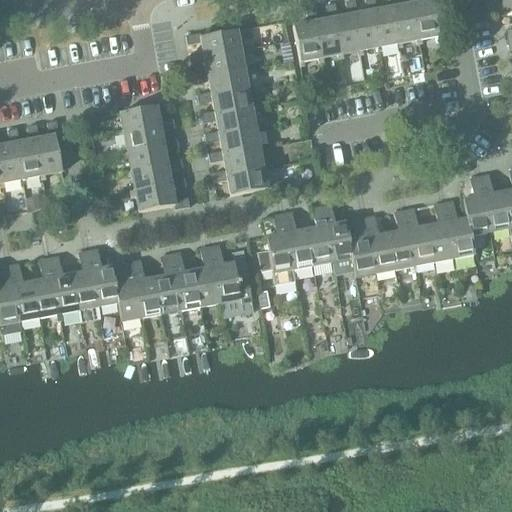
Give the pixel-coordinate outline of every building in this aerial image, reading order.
[(367,14),(356,16),(351,17),(358,53),(378,50),(371,13),(376,12),(373,0),(364,0),(367,14)] [(384,0),(386,10),(376,12),(371,13),(378,50),(398,46),(391,9),(395,8),(393,0),(384,0)] [(404,0),(406,6),(395,8),(391,9),(398,46),(418,42),(411,6),(415,5),(414,0),(404,0)] [(425,0),(426,3),(415,5),(411,6),(418,42),(438,38),(431,3),(435,2),(434,0),(425,0)] [(511,10),(511,0),(500,3),(502,13),(511,10)] [(347,18),(336,20),(331,21),(338,57),(358,53),(351,17),(356,16),(353,2),(344,4),(347,18)] [(327,21),(317,23),(312,24),(319,61),(338,57),(331,21),(336,20),(334,6),(325,8),(327,21)] [(312,24),(317,23),(314,10),(305,11),(308,25),(292,28),(299,65),(319,61),(312,24)] [(200,44),(202,55),(203,60),(240,53),(236,33),(200,39),(199,35),(185,38),(186,47),(200,44)] [(204,64),(206,75),(207,79),(243,73),(240,53),(203,60),(202,55),(188,58),(190,67),(204,64)] [(208,84),(210,94),(211,99),(247,92),(243,73),(207,79),(206,75),(192,77),(194,86),(208,84)] [(211,103),(213,114),(214,119),(251,112),(247,92),(211,99),(210,94),(196,97),(197,106),(211,103)] [(119,115),(122,135),(159,128),(160,133),(174,131),(172,122),(158,124),(155,108),(119,115)] [(215,123),(217,134),(218,139),(255,132),(251,112),(214,119),(213,114),(200,117),(201,126),(215,123)] [(49,139),(38,141),(34,141),(41,178),(61,174),(54,139),(58,138),(55,123),(46,125),(49,139)] [(29,142),(18,144),(14,145),(21,182),(41,178),(34,141),(38,141),(35,127),(26,129),(29,142)] [(122,135),(126,155),(163,148),(164,153),(177,150),(176,141),(162,144),(160,133),(159,128),(122,135)] [(9,146),(0,147),(0,179),(1,186),(21,182),(14,145),(18,144),(16,131),(7,132),(9,146)] [(219,143),(221,153),(222,158),(258,151),(255,132),(218,139),(217,134),(203,136),(205,145),(219,143)] [(126,155),(130,175),(166,168),(167,173),(181,170),(179,161),(166,163),(164,153),(163,148),(126,155)] [(223,162),(224,173),(225,178),(262,171),(258,151),(222,158),(221,153),(207,156),(209,165),(223,162)] [(130,175),(134,195),(170,188),(171,192),(185,190),(183,181),(169,183),(167,173),(166,168),(130,175)] [(225,178),(224,173),(211,175),(212,185),(226,182),(229,198),(266,191),(262,171),(225,178)] [(511,192),(502,194),(509,231),(511,230),(511,172),(508,174),(511,192)] [(487,177),(478,179),(489,235),(509,231),(502,194),(491,196),(487,177)] [(461,202),(465,221),(466,221),(469,238),(489,235),(478,179),(469,181),(472,200),(461,202)] [(274,185),(276,193),(287,191),(286,183),(274,185)] [(170,188),(134,195),(137,215),(173,208),(174,212),(189,209),(187,200),(173,203),(171,192),(170,188)] [(452,204),(443,206),(453,261),(473,257),(469,238),(466,221),(465,221),(455,223),(452,204)] [(436,226),(426,228),(433,265),(453,261),(443,206),(433,208),(436,226)] [(330,208),(320,209),(330,265),(333,276),(352,272),(350,261),(351,261),(347,243),(348,243),(344,224),(333,226),(330,208)] [(315,230),(304,232),(311,269),(330,265),(320,209),(311,211),(315,230)] [(412,211),(403,213),(413,269),(433,265),(426,228),(416,230),(412,211)] [(397,234),(387,236),(393,272),(413,269),(403,213),(394,215),(397,234)] [(290,215),(281,217),(291,272),(311,269),(304,232),(294,234),(290,215)] [(291,272),(281,217),(272,219),(275,237),(264,239),(267,253),(256,255),(260,274),(271,271),(274,287),(293,284),(291,272)] [(373,219),(363,221),(374,276),(393,272),(387,236),(376,238),(373,219)] [(358,241),(348,243),(347,243),(351,261),(350,261),(352,272),(354,280),(374,276),(363,221),(354,222),(358,241)] [(218,248),(208,250),(219,306),(238,302),(239,306),(250,304),(246,281),(236,283),(232,265),(222,267),(218,248)] [(203,271),(192,273),(199,309),(219,306),(208,250),(199,252),(203,271)] [(96,252),(86,254),(97,309),(117,305),(114,288),(111,269),(100,271),(96,252)] [(81,274),(70,276),(77,313),(97,309),(86,254),(78,255),(81,274)] [(179,256),(169,258),(179,313),(199,309),(192,273),(182,275),(179,256)] [(164,278),(153,280),(160,317),(179,313),(169,258),(160,259),(164,278)] [(57,259),(47,261),(58,317),(77,313),(70,276),(61,278),(57,259)] [(42,282),(31,284),(38,320),(58,317),(47,261),(38,263),(42,282)] [(139,263),(129,265),(140,320),(160,317),(153,280),(143,282),(139,263)] [(124,286),(114,288),(117,305),(120,324),(140,320),(129,265),(121,267),(124,286)] [(18,267),(8,269),(18,324),(38,320),(31,284),(21,286),(18,267)] [(0,275),(3,289),(0,289),(0,327),(18,324),(8,269),(0,270),(0,275)]
